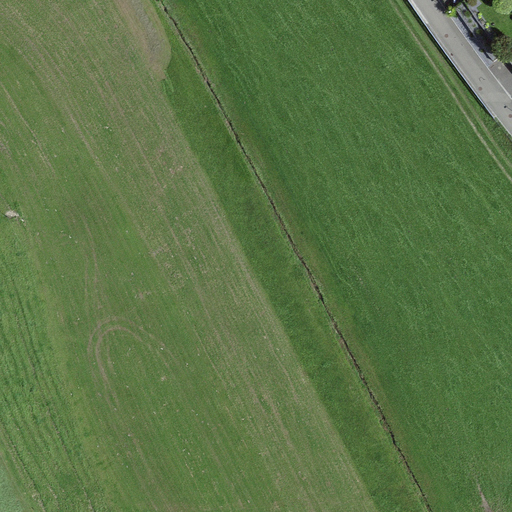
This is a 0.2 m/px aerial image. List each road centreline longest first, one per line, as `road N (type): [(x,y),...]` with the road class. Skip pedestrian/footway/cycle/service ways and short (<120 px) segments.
road 1 (track): [(511,171),(394,0)]
road 2 (residential): [(511,109),(428,0)]
